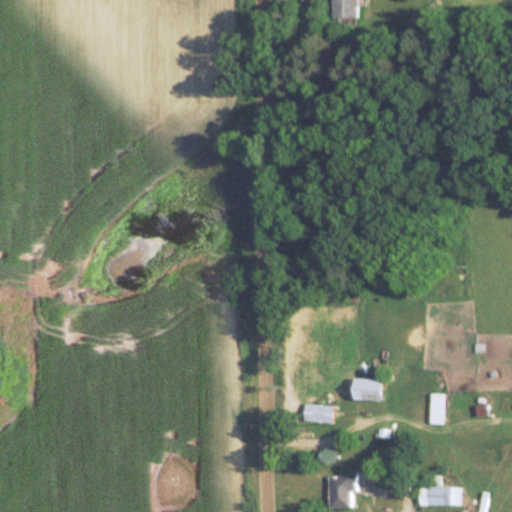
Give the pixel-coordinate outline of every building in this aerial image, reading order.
[(332,0),(333,16),(358,16),(357,0),(332,0)] [(354,398),(382,399),(383,367),(366,367),(366,375),(355,375),(354,398)] [(445,423),(445,392),(430,392),(430,423),(445,423)] [(333,431),(333,403),(304,403),(304,431),(333,431)] [(330,507),(355,507),(355,473),(330,473),(330,507)] [(460,504),(460,485),(419,485),(419,504),(460,504)]
